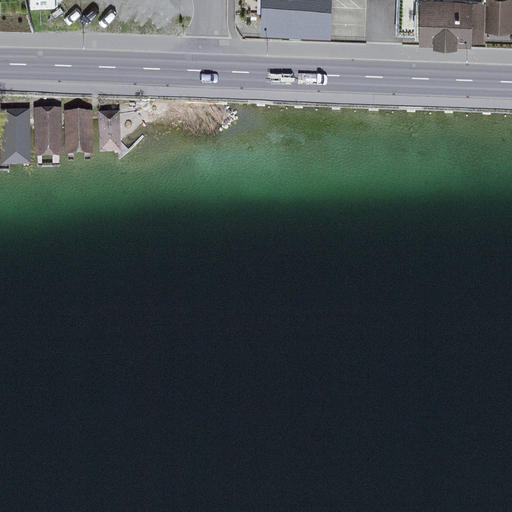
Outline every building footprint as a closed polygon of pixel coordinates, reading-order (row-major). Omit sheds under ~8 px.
[(336,0),(266,0),(266,43),(336,43),(336,0)] [(511,0),(425,0),(424,43),(511,44),(511,0)] [(38,166),(65,165),(64,117),(37,118),(38,166)] [(100,163),(127,162),(127,119),(100,120),(100,163)] [(5,168),(32,168),(31,120),(4,120),(5,168)] [(71,168),(98,168),(98,120),(71,120),(71,168)]
